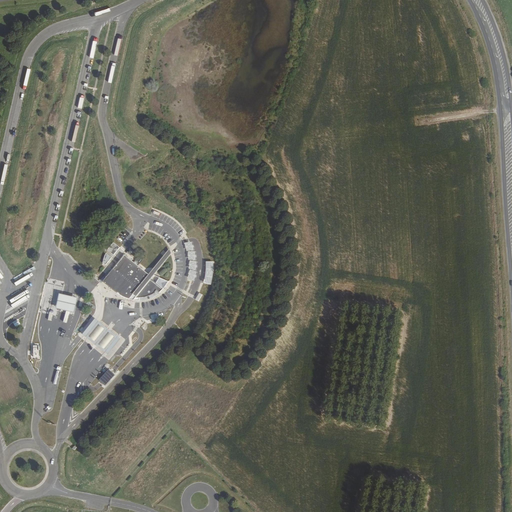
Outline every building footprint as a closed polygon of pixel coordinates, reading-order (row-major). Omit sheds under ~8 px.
[(108,250),(114,255),(120,248),(114,243),(108,250)] [(149,275),(148,277),(151,279),(153,276),(173,254),(170,251),(149,275)] [(106,266),(112,258),(106,254),(105,258),(104,262),(104,264),(106,266)] [(163,289),(151,279),(148,277),(149,275),(125,255),(103,282),(121,296),(129,299),(134,300),(139,300),(139,298),(144,297),(155,293),(157,291),(160,293),(163,289)] [(62,294),(58,309),(76,313),(80,298),(62,294)] [(114,333),(96,319),(84,335),(101,349),(109,356),(122,340),(114,333)] [(105,386),(115,375),(112,372),(109,369),(99,380),(102,383),(105,386)]
